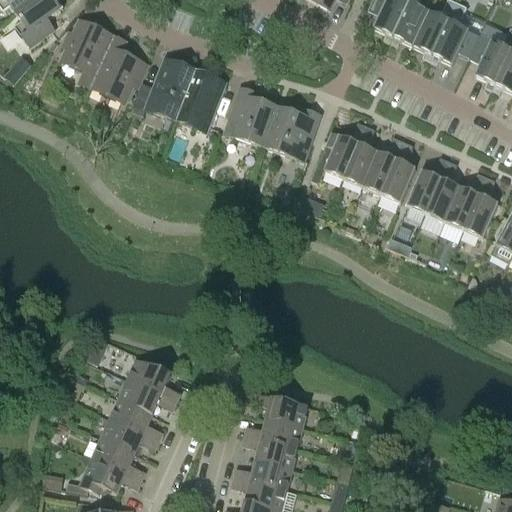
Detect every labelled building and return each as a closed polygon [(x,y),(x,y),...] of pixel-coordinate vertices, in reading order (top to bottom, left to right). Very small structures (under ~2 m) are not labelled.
[(9,11),(15,19),(40,0),(0,0),(0,11),(3,15),(9,11)] [(49,0),(40,0),(15,19),(21,27),(14,31),(29,52),(54,34),(47,24),(63,12),(55,2),(52,4),(49,0)] [(346,8),(350,0),(305,0),(305,1),(329,14),(336,2),(346,8)] [(383,44),(390,48),(412,0),(401,0),(400,3),(393,0),(374,0),(367,15),(378,20),(373,32),(385,38),(383,44)] [(400,45),(412,51),(429,16),(418,11),(423,0),(412,0),(390,48),(397,51),(400,45)] [(429,16),(412,51),(424,57),(422,62),(429,66),(457,7),(448,3),(439,21),(429,16)] [(457,58),(468,63),(479,40),(457,30),(466,11),(457,7),(429,66),(436,69),(439,64),(452,70),(457,58)] [(81,86),(91,91),(112,43),(82,29),(65,66),(86,75),(81,86)] [(501,51),(479,40),(468,63),(480,68),(474,80),(487,86),(484,92),(491,95),(511,51),(511,33),(510,32),(501,51)] [(123,48),(112,43),(91,91),(122,105),(139,68),(118,59),(123,48)] [(502,93),(511,97),(511,51),(491,95),(499,99),(502,93)] [(145,113),(176,125),(193,82),(177,76),(179,70),(163,64),(152,92),(141,88),(130,116),(142,121),(145,113)] [(14,88),(27,73),(18,65),(5,80),(14,88)] [(207,88),(193,82),(176,125),(207,137),(226,89),(210,82),(207,88)] [(264,152),(277,113),(246,102),(238,124),(228,121),(223,138),(264,152)] [(277,113),(264,152),(305,166),(311,149),(301,146),(308,124),(277,113)] [(343,184),(366,131),(357,127),(349,145),(331,137),(325,150),(321,159),(311,182),(321,186),(325,176),(343,184)] [(343,184),(362,192),(377,157),(367,153),(374,135),(366,131),(343,184)] [(362,192),(380,200),(403,147),(394,143),(387,161),(377,157),(362,192)] [(412,150),(403,147),(380,200),(400,208),(415,173),(404,168),(412,150)] [(425,219),(448,166),(440,162),(432,180),(421,176),(406,211),(425,219)] [(444,227),(459,192),(449,188),(457,170),(448,166),(425,219),(444,227)] [(444,227),(463,235),(486,182),(477,178),(469,196),(459,192),(444,227)] [(486,182),(463,235),(483,243),(498,208),(487,203),(494,185),(486,182)] [(509,267),(511,261),(511,216),(491,257),(509,267)] [(135,364),(126,384),(176,407),(180,398),(164,391),(170,379),(135,364)] [(176,407),(126,384),(117,404),(152,420),(157,409),(172,415),(176,407)] [(265,424),(302,433),(308,411),(247,396),(245,406),(268,412),(265,424)] [(117,404),(108,424),(158,446),(162,437),(147,431),(152,420),(117,404)] [(158,446),(108,424),(99,443),(134,459),(139,448),(154,455),(158,446)] [(297,454),(302,433),(265,424),(262,435),(246,431),(244,441),(297,454)] [(258,454),(255,466),(291,475),(297,454),(244,441),(241,450),(258,454)] [(99,443),(91,463),(140,486),(144,477),(129,470),(134,459),(99,443)] [(140,486),(91,463),(78,491),(88,495),(98,500),(102,493),(116,499),(121,488),(136,494),(140,486)] [(236,473),(233,483),(286,496),(291,475),(255,466),(252,477),(236,473)] [(247,496),(244,508),(262,511),(282,511),(286,496),(233,483),(231,492),(247,496)] [(87,500),(88,495),(78,491),(79,489),(68,489),(66,490),(65,495),(87,500)] [(511,511),(511,505),(499,502),(495,511),(511,511)]
